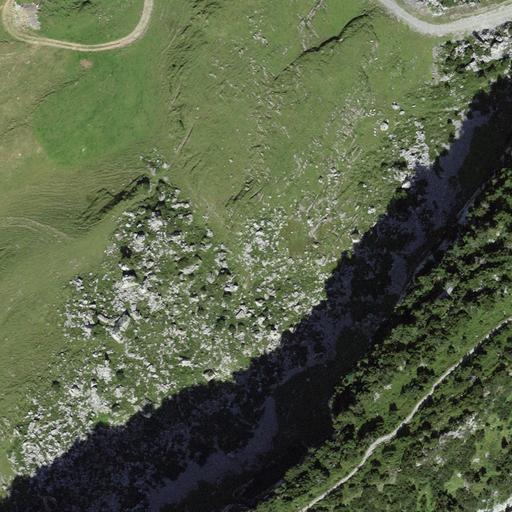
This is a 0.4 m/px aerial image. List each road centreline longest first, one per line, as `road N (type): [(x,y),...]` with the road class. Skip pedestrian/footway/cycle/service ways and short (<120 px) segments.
road 1 (track): [(151,0),(140,32),(106,48),(13,34)]
road 2 (track): [(511,10),(429,29),(385,0)]
